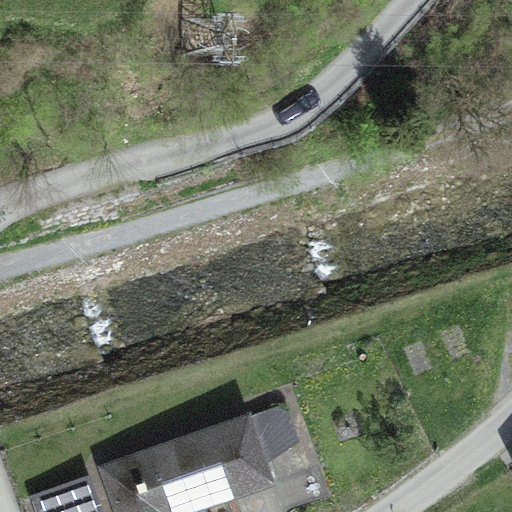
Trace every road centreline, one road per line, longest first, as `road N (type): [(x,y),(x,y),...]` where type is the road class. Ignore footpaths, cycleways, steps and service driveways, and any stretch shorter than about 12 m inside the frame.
road 1 (track): [(511,115),(0,270)]
road 2 (unclassified): [(0,214),(300,116),(416,0)]
road 3 (residential): [(511,422),(396,511)]
